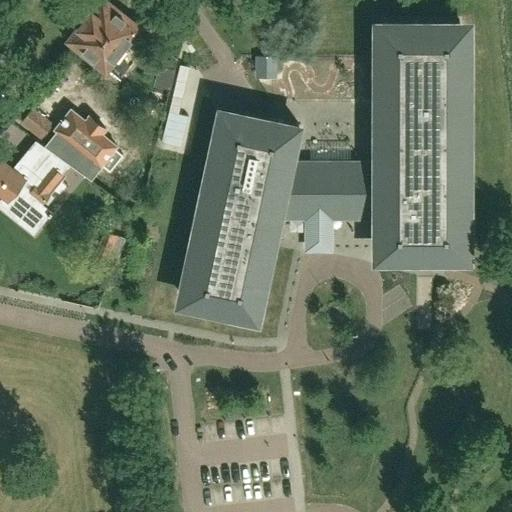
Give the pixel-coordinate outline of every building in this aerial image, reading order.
[(137,26),(104,0),(100,0),(70,39),(105,68),(137,26)] [(183,278),(180,293),(223,303),(223,302),(230,303),(228,312),(241,315),(246,294),(260,297),(260,298),(262,298),(273,246),(280,211),(282,211),(282,212),(288,212),(288,211),(305,211),(305,212),(310,212),(310,215),(309,215),(309,231),(310,231),(310,234),(309,234),(309,237),(311,237),(311,236),(327,236),(327,237),(329,237),(329,234),(328,234),(328,231),(329,231),(329,215),(328,215),(328,212),(333,212),(333,211),(350,211),(350,212),(355,212),(355,211),(372,211),(372,212),(375,212),(375,222),(376,222),(376,214),(384,214),(384,258),(400,258),(400,259),(414,259),(414,258),(417,258),(417,250),(427,250),(427,258),(434,258),(434,260),(431,260),(431,262),(436,262),(438,262),(441,264),(444,264),(446,264),(447,263),(449,262),(451,262),(456,262),(456,260),(454,260),(454,258),(459,258),(459,253),(458,253),(458,242),(459,242),(459,241),(458,241),(458,230),(459,230),(459,213),(458,213),(458,200),(469,200),(469,198),(470,198),(470,183),(469,183),(469,168),(470,168),(470,153),(469,153),(469,138),(470,138),(470,123),(469,123),(469,108),(470,108),(470,93),(469,93),(469,78),(458,78),(458,65),(459,65),(459,20),(444,20),(444,19),(429,19),(429,20),(427,20),(427,28),(417,28),(417,20),(414,20),(414,19),(400,19),(400,20),(384,20),(384,64),(376,64),(376,56),(375,56),(375,65),(373,65),(373,80),(375,80),(375,95),(373,95),(373,110),(375,110),(375,125),(373,125),(373,140),(375,140),(375,163),(372,163),(372,164),(355,164),(355,163),(350,163),(350,164),(333,164),(333,163),(327,163),(327,164),(310,164),(310,163),(305,163),(305,164),(290,164),(295,141),(294,141),(296,130),(297,131),(299,124),(269,117),(267,126),(258,124),(217,115),(214,130),(213,130),(206,161),(208,161),(202,189),(201,188),(194,219),(195,220),(189,247),(188,247),(181,278),(183,278)] [(200,73),(216,63),(200,37),(191,42),(199,55),(192,59),(200,73)] [(155,84),(171,86),(174,67),(157,65),(155,84)] [(74,146),(70,152),(85,163),(89,157),(92,158),(106,138),(90,127),(94,123),(92,122),(91,123),(78,113),(78,112),(76,111),(73,115),(59,105),(45,124),(74,146)] [(50,164),(36,181),(26,173),(24,176),(17,170),(25,161),(6,146),(0,154),(0,193),(7,199),(7,198),(16,204),(26,191),(40,203),(63,174),(50,164)] [(42,202),(47,206),(54,198),(48,193),(42,202)] [(116,249),(120,237),(105,231),(101,243),(116,249)]
